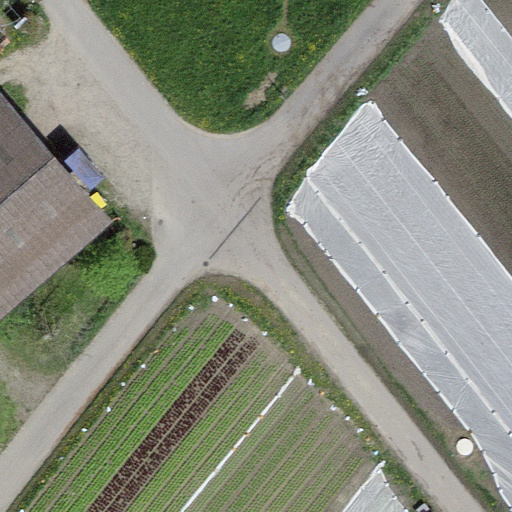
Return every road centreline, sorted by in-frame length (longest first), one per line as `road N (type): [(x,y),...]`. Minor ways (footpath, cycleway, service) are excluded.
road 1 (track): [(431,0),(22,511)]
road 2 (track): [(451,511),(262,279),(243,240),(54,0)]
